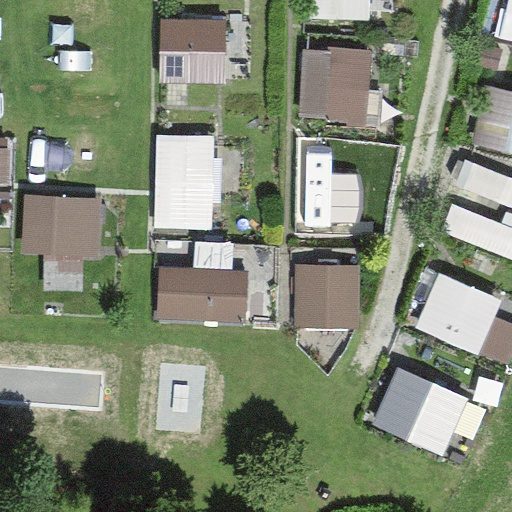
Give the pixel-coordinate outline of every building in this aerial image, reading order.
[(93,20),(91,0),(78,0),(43,2),(44,22),(93,20)] [(178,0),(164,0),(162,66),(230,68),(232,2),(178,0)] [(307,104),(376,105),(378,30),(309,28),(307,104)] [(511,62),(489,59),(480,121),(511,125),(511,62)] [(158,212),(216,214),(220,119),(161,117),(158,212)] [(105,242),(105,180),(28,180),(27,241),(105,242)] [(511,198),(460,183),(452,209),(511,227),(511,198)] [(244,309),(247,223),(199,222),(198,248),(161,247),(160,307),(244,309)] [(299,235),(298,304),(366,305),(366,236),(299,235)] [(511,290),(501,288),(507,261),(437,245),(422,308),(511,328),(511,290)] [(380,402),(457,422),(474,356),(398,336),(380,402)]
